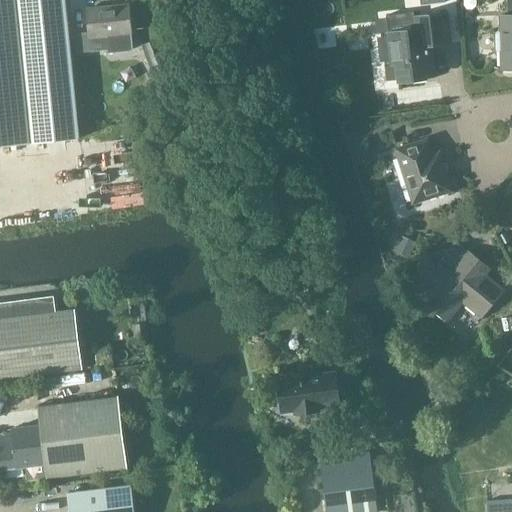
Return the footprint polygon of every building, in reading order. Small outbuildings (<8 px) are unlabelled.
[(63,0),(0,0),(0,147),(78,139),(63,0)] [(499,33),(495,34),(495,50),(500,50),(501,70),(511,69),(511,0),(507,0),(508,16),(499,16),(499,33)] [(90,37),(92,51),(129,48),(128,34),(130,33),(127,5),(86,9),(88,33),(88,37),(90,37)] [(412,12),(386,15),(388,33),(392,65),(396,64),(398,83),(424,79),(423,75),(433,74),(430,46),(450,43),(446,14),(413,18),(412,12)] [(427,139),(394,149),(412,204),(452,192),(439,152),(431,154),(427,139)] [(400,236),(393,251),(409,258),(416,243),(400,236)] [(475,270),(480,264),(467,252),(438,288),(457,305),(460,301),(478,317),(501,291),(475,270)] [(420,291),(438,269),(426,259),(408,281),(420,291)] [(53,296),(0,303),(0,379),(83,369),(75,310),(55,312),(53,296)] [(148,340),(146,324),(131,325),(133,342),(148,340)] [(111,364),(109,345),(93,347),(96,366),(111,364)] [(320,410),(341,407),(336,372),(310,375),(309,371),(289,374),(290,378),(275,379),(280,415),(292,413),(293,417),(320,413),(320,410)] [(127,468),(118,397),(38,407),(41,432),(2,437),(2,434),(0,434),(0,470),(27,467),(29,480),(127,468)] [(352,455),(353,462),(321,467),(326,511),(376,511),(368,453),(352,455)] [(66,492),(68,511),(133,511),(130,484),(66,492)]
